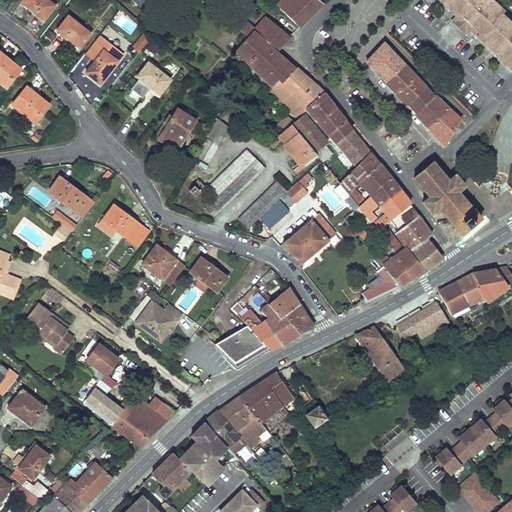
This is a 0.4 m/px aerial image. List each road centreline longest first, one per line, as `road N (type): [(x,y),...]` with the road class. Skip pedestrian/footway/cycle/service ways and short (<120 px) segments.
road 1 (residential): [(330,334),(292,273),(168,216),(105,139)]
road 2 (secondary): [(98,511),(193,415),(330,334)]
road 3 (residential): [(401,173),(450,148),(498,104),(405,11),(407,0)]
road 4 (residential): [(336,0),(307,32),(308,59),(401,173)]
road 5 (residential): [(105,139),(0,26)]
road 6 (secondary): [(330,334),(461,261)]
road 7 (unknown): [(210,233),(275,163),(245,131)]
road 8 (residential): [(413,458),(511,376)]
